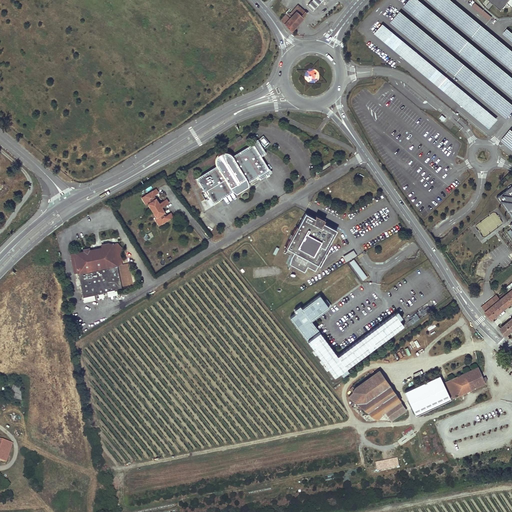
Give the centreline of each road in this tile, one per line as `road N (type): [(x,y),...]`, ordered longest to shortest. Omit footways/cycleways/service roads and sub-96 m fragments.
road 1 (track): [(354,421),(116,475),(129,510),(363,463)]
road 2 (secondary): [(0,275),(89,201),(245,112),(300,102)]
road 3 (secondary): [(282,74),(259,95),(59,204),(0,257)]
road 4 (unclassified): [(365,154),(91,315)]
road 5 (tertiary): [(365,154),(479,320),(511,352)]
road 6 (track): [(511,479),(334,511)]
